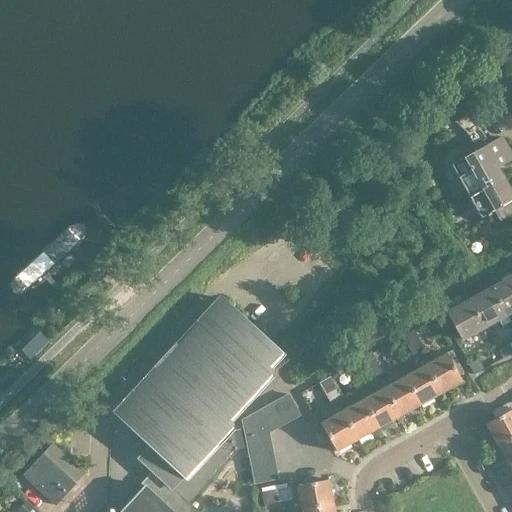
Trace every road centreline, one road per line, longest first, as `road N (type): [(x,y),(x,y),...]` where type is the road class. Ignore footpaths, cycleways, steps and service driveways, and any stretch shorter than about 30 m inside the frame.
road 1 (tertiary): [(0,442),(452,0)]
road 2 (residential): [(368,511),(363,487),(376,468),(450,428)]
